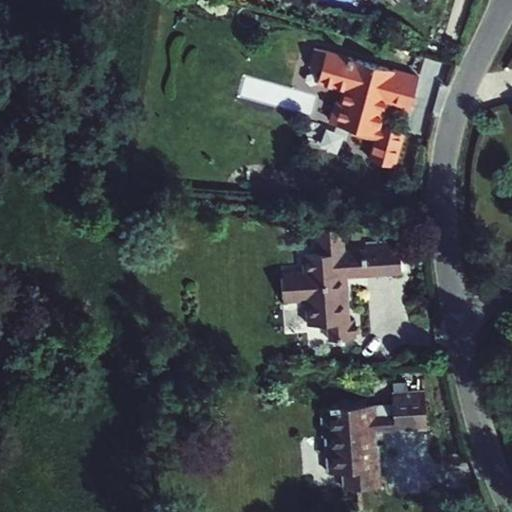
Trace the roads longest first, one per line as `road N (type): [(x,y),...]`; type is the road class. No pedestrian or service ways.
road 1 (residential): [(453,315),(442,250),(442,160),(456,102),(502,5)]
road 2 (residential): [(511,508),(485,447),(453,315)]
